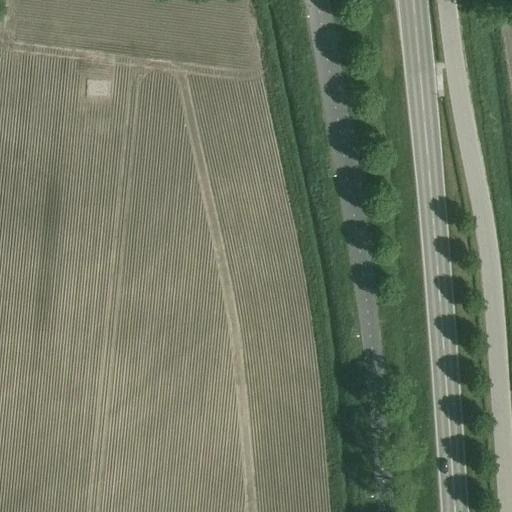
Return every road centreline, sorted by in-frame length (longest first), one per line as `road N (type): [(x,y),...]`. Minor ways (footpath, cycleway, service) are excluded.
road 1 (unclassified): [(509,511),(489,245),(447,0)]
road 2 (secondary): [(455,511),(412,0)]
